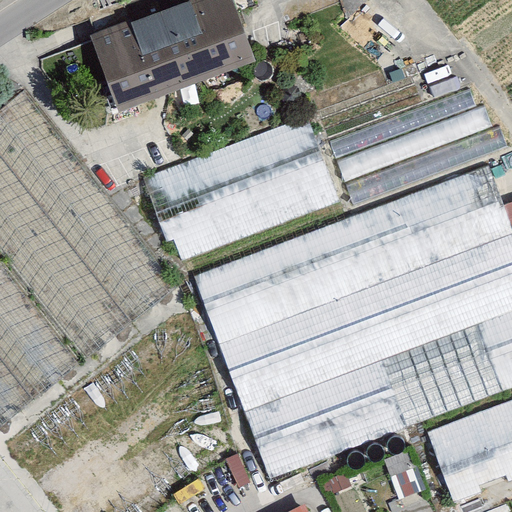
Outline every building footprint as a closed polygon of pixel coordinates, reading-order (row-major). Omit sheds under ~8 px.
[(237,0),(175,0),(89,33),(120,112),(260,59),(237,0)] [(25,85),(0,104),(0,426),(179,281),(25,85)] [(458,163),(507,152),(501,125),(487,128),(478,90),(444,98),(458,163)] [(319,107),(144,172),(176,257),(351,192),(319,107)] [(511,214),(492,163),(194,276),(269,473),(511,380),(511,214)] [(178,312),(9,445),(59,511),(210,511),(255,480),(228,450),(234,435),(204,401),(222,386),(194,356),(203,342),(178,312)] [(511,398),(427,429),(455,498),(511,477),(511,398)]
